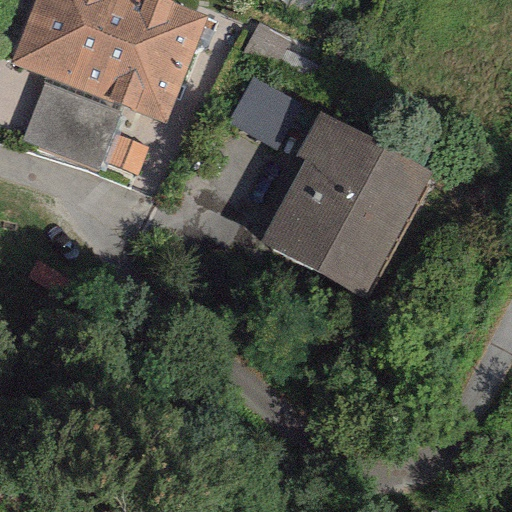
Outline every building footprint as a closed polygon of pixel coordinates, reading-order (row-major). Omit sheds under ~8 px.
[(204,17),(161,0),(32,0),(7,65),(162,125),(204,17)] [(288,44),(258,28),(242,55),(273,72),(288,44)] [(294,158),(317,113),(249,78),(226,123),(294,158)] [(119,115),(41,84),(19,140),(97,170),(100,163),(111,135),(119,115)] [(427,172),(317,113),(294,158),(302,160),(258,242),(360,297),(427,172)] [(146,148),(111,135),(100,163),(136,177),(146,148)]
